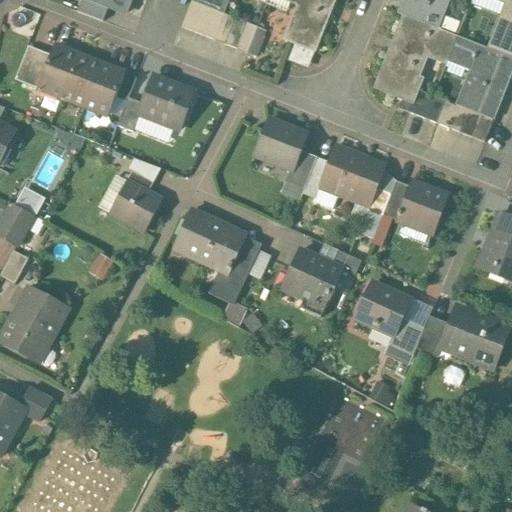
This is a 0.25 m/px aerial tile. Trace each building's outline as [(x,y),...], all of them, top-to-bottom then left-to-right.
[(110,9),(86,0),(83,0),(79,14),(104,23),(110,9)] [(86,0),(110,9),(127,15),(132,0),(86,0)] [(196,0),(195,4),(215,11),(223,15),(229,0),(196,0)] [(335,0),(299,0),(303,1),(287,41),(316,52),(335,0)] [(428,8),(406,0),(404,0),(399,15),(406,18),(421,24),(428,8)] [(406,0),(428,8),(421,24),(439,31),(447,13),(441,11),(445,0),(406,0)] [(511,0),(495,0),(508,5),(492,45),(511,52),(511,0)] [(195,4),(193,3),(183,29),(205,37),(215,11),(195,4)] [(215,11),(205,37),(215,42),(226,16),(223,15),(215,11)] [(226,16),(215,42),(227,46),(237,20),(226,16)] [(421,24),(406,18),(378,89),(404,99),(416,104),(420,92),(424,83),(418,81),(426,62),(446,70),(450,59),(458,39),(439,31),(421,24)] [(259,29),(248,24),(238,50),(249,55),(259,29)] [(511,71),(511,59),(458,39),(450,59),(474,69),(459,108),(471,112),(483,117),(493,121),(511,71)] [(43,79),(39,90),(63,99),(80,57),(56,47),(52,57),(43,79)] [(52,57),(30,48),(21,70),(43,79),(52,57)] [(103,66),(80,57),(63,99),(86,108),(103,66)] [(103,66),(86,108),(109,118),(117,99),(126,75),(103,66)] [(43,79),(21,70),(17,81),(39,90),(43,79)] [(137,79),(126,75),(117,99),(128,103),(129,99),(137,79)] [(195,94),(155,78),(144,105),(140,116),(141,116),(180,132),(195,94)] [(447,103),(420,92),(416,104),(404,99),(400,110),(438,125),(447,103)] [(128,103),(119,127),(134,133),(141,116),(140,116),(144,105),(129,99),(128,103)] [(459,108),(447,103),(438,125),(450,130),(459,108)] [(459,108),(450,130),(462,135),(471,112),(459,108)] [(471,112),(462,135),(474,139),(483,117),(471,112)] [(483,117),(474,139),(486,144),(495,121),(493,121),(483,117)] [(308,136),(270,121),(256,157),(293,171),(294,172),(301,155),(308,136)] [(16,134),(0,124),(0,159),(2,156),(4,157),(16,134)] [(387,167),(336,147),(329,166),(320,188),(370,208),(378,189),(387,167)] [(317,162),(301,155),(294,172),(293,171),(288,184),(305,191),(317,162)] [(305,191),(304,195),(316,200),(320,188),(329,166),(317,162),(305,191)] [(154,184),(133,173),(127,184),(128,184),(129,184),(149,194),(154,184)] [(412,188),(397,183),(393,195),(384,216),(398,222),(412,188)] [(149,194),(129,184),(128,184),(112,215),(146,233),(163,202),(149,194)] [(449,198),(413,184),(412,188),(398,222),(434,236),(449,198)] [(37,218),(51,202),(35,189),(22,204),(37,218)] [(370,208),(368,213),(383,219),(384,216),(393,195),(378,189),(370,208)] [(35,218),(12,205),(0,226),(0,237),(18,247),(35,218)] [(263,245),(194,213),(176,251),(208,266),(210,263),(227,271),(221,283),(217,281),(210,295),(231,305),(235,306),(236,304),(263,245)] [(511,219),(501,215),(478,270),(511,283),(511,219)] [(333,266),(301,252),(283,290),(305,301),(301,309),(322,319),(343,272),(344,271),(333,266)] [(15,253),(2,277),(16,285),(29,260),(15,253)] [(362,263),(340,253),(333,266),(344,271),(343,272),(356,278),(362,263)] [(101,254),(91,273),(104,280),(114,261),(101,254)] [(411,303),(373,285),(357,319),(395,336),(396,337),(404,319),(411,303)] [(68,311),(30,290),(0,343),(39,364),(68,311)] [(249,310),(236,304),(235,306),(231,305),(223,320),(240,329),(249,310)] [(451,325),(442,349),(443,350),(476,363),(479,355),(497,363),(510,330),(458,309),(451,325)] [(426,330),(417,351),(439,359),(443,350),(442,349),(451,325),(431,317),(426,330)] [(426,330),(404,319),(396,337),(395,336),(390,346),(414,357),(417,351),(426,330)] [(53,401),(30,389),(20,406),(27,410),(26,414),(41,422),(53,401)] [(20,406),(0,395),(0,446),(4,439),(10,442),(26,414),(27,410),(20,406)]
